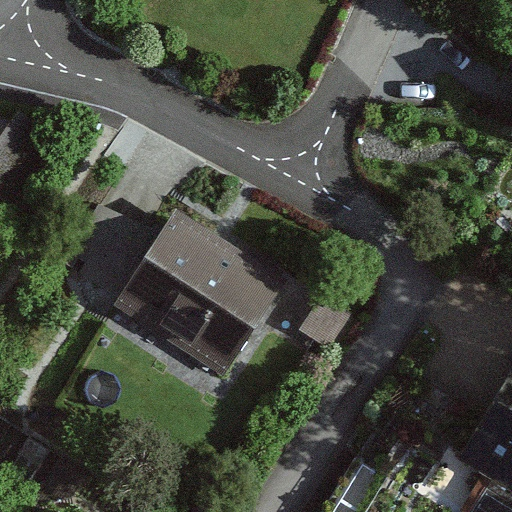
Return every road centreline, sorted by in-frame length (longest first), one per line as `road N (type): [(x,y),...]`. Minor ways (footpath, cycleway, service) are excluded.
road 1 (residential): [(280,511),(422,251),(297,178)]
road 2 (residential): [(297,178),(186,115),(103,80),(6,55)]
road 3 (residential): [(383,0),(297,178)]
